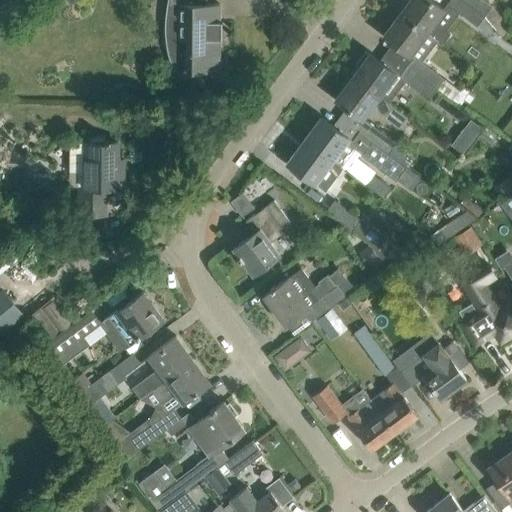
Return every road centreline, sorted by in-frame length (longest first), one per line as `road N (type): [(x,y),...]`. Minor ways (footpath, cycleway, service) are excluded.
road 1 (residential): [(358,502),(205,296),(191,257),(201,201),(348,0)]
road 2 (residential): [(358,502),(511,392)]
